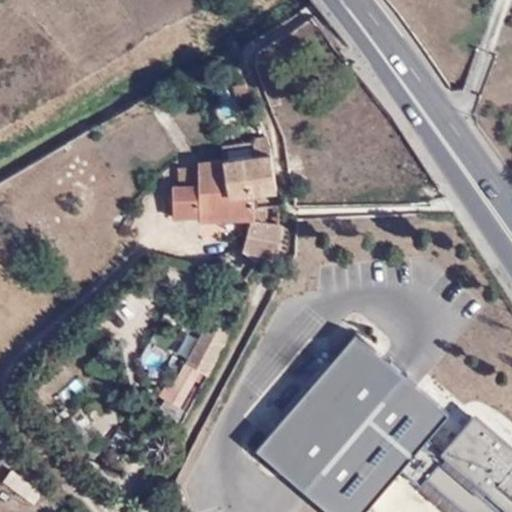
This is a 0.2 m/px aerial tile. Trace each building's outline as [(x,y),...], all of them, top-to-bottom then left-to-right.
[(185,86),(177,89),(187,109),(194,106),(185,86)] [(224,95),(228,114),(236,112),(233,93),(224,95)] [(266,158),(260,138),(241,141),(243,163),(266,158)] [(243,163),(235,164),(239,198),(246,196),(270,192),(266,158),(243,163)] [(235,164),(215,166),(190,169),(191,189),(193,222),(242,216),(246,196),(239,198),(235,164)] [(193,222),(191,189),(167,190),(169,224),(193,222)] [(238,268),(257,265),(272,219),(272,213),(242,216),(232,237),(229,256),(238,268)] [(173,373),(201,387),(228,338),(201,324),(173,373)] [(447,411),(352,332),(257,450),(332,511),(362,511),(400,467),(419,444),(437,459),(426,476),(468,511),(498,511),(501,509),(505,511),(511,511),(511,448),(470,414),(441,445),(429,434),(447,411)] [(419,444),(400,467),(418,482),(426,476),(437,459),(419,444)] [(33,500),(42,488),(13,465),(3,476),(33,500)]
